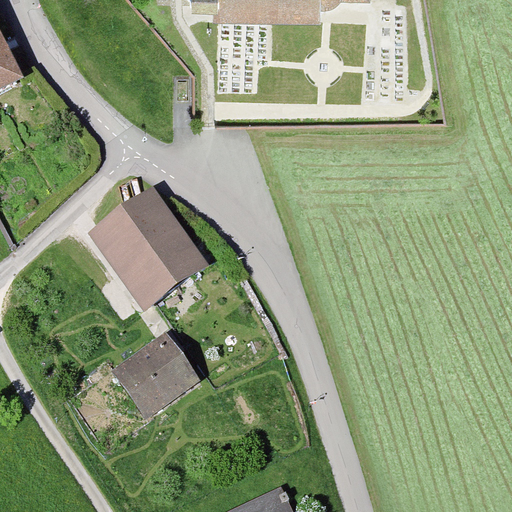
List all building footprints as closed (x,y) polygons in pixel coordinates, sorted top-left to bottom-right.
[(207,0),(207,6),(333,9),(332,0),(207,0)] [(0,30),(0,92),(24,81),(0,30)] [(213,267),(149,186),(87,235),(151,316),(213,267)] [(203,385),(169,335),(116,371),(150,421),(203,385)] [(298,511),(289,492),(245,511),(298,511)]
